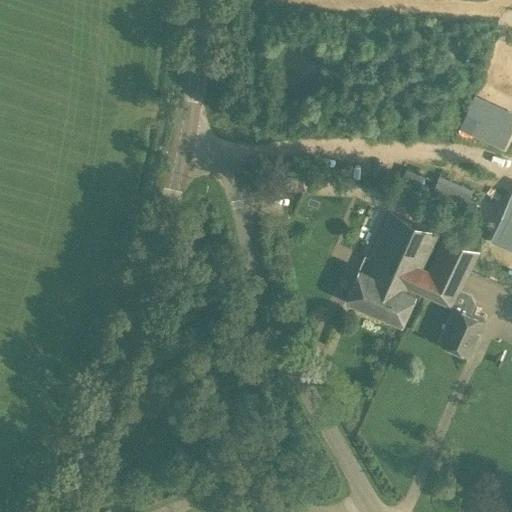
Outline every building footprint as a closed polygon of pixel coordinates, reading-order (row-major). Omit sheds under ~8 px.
[(511,126),(501,122),(467,107),(458,128),(492,142),(503,147),(511,126)] [(470,194),(436,179),(427,199),(461,213),(470,194)] [(511,198),(497,232),(511,238),(511,198)] [(416,291),(420,294),(421,291),(413,287),(419,277),(426,280),(430,271),(429,270),(429,272),(422,268),(437,232),(389,211),(369,257),(364,255),(345,298),(402,323),(416,291)] [(444,236),(429,270),(430,271),(426,280),(419,277),(413,287),(421,291),(420,294),(451,307),(436,339),(470,355),(487,318),(470,311),(475,301),(470,291),(462,288),(479,251),(444,236)]
